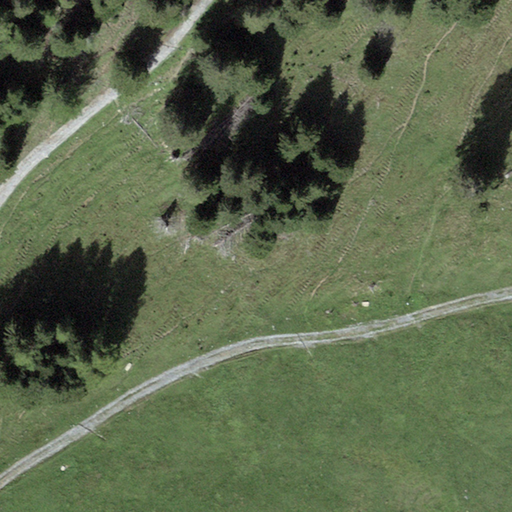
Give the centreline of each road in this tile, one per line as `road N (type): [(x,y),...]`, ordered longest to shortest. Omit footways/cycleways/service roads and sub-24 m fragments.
road 1 (track): [(0,486),(110,411),(227,355),(410,326),(511,299)]
road 2 (track): [(206,0),(172,44),(28,165),(0,203)]
